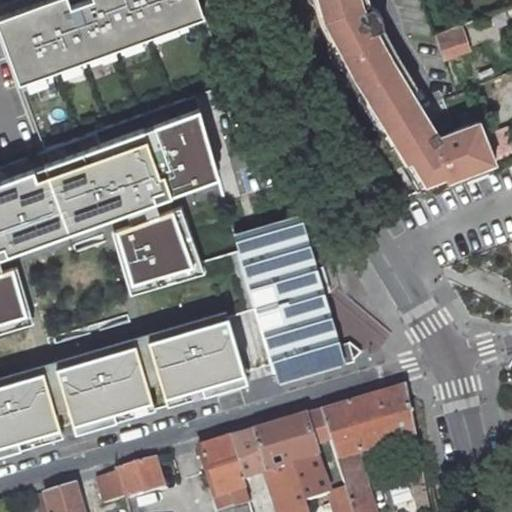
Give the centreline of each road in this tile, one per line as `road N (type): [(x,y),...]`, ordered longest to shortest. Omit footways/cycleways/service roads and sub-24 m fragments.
road 1 (residential): [(0,490),(444,360)]
road 2 (secondary): [(444,360),(251,0)]
road 3 (secondary): [(487,511),(444,360)]
